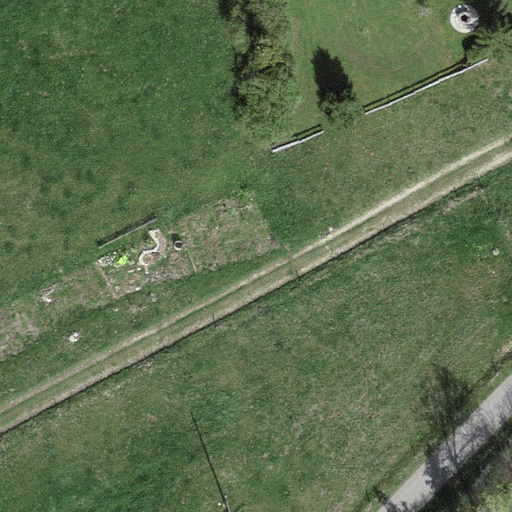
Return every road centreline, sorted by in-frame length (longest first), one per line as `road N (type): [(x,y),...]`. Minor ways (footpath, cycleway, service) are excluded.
road 1 (track): [(0,423),(511,134)]
road 2 (unclassified): [(402,511),(511,402)]
